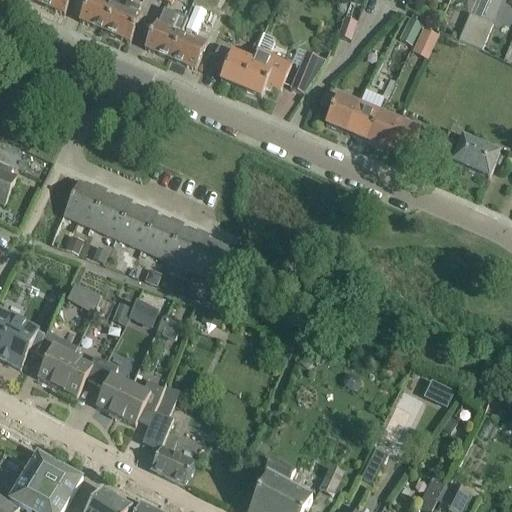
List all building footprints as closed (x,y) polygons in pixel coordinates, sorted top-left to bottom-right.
[(40,0),(39,5),(64,15),(70,0),(40,0)] [(79,22),(104,33),(115,8),(102,2),(103,0),(88,0),(87,3),(79,22)] [(179,0),(175,10),(190,16),(194,5),(182,0),(179,0)] [(115,8),(104,33),(130,43),(138,25),(144,10),(124,1),(120,10),(115,8)] [(190,16),(205,22),(209,11),(208,11),(194,5),(190,16)] [(459,42),(470,47),(481,20),(470,15),(459,42)] [(145,50),(171,61),(181,37),(168,31),(172,22),(162,18),(160,23),(157,21),(152,31),(145,50)] [(399,42),(412,48),(422,26),(409,20),(399,42)] [(470,47),(482,52),(493,25),(481,20),(470,47)] [(349,45),(356,27),(343,22),(337,41),(349,45)] [(416,42),(433,51),(440,36),(423,28),(416,42)] [(181,37),(171,61),(196,71),(204,53),(208,44),(206,43),(210,35),(199,30),(194,42),(181,37)] [(220,82),(240,90),(264,36),(263,36),(252,62),(219,48),(213,63),(226,68),(220,82)] [(240,90),(261,99),(266,86),(280,92),(292,66),(269,56),(274,44),(272,40),(264,36),(240,90)] [(325,64),(305,55),(290,92),(303,98),(325,64)] [(326,127),(347,135),(359,107),(325,92),(319,107),(332,112),(326,127)] [(347,135),(367,144),(378,115),(359,107),(347,135)] [(367,144),(387,153),(399,124),(378,115),(367,144)] [(399,124),(387,153),(408,161),(420,133),(399,124)] [(463,142),(449,136),(444,147),(458,153),(452,165),(489,180),(500,155),(464,139),(463,142)] [(0,206),(4,208),(9,196),(11,197),(12,193),(11,192),(16,180),(10,178),(13,170),(0,164),(0,206)] [(77,226),(89,230),(106,192),(98,189),(97,192),(78,184),(63,219),(64,220),(66,216),(79,222),(77,226)] [(103,237),(115,242),(132,203),(124,200),(122,204),(105,196),(107,192),(106,192),(89,230),(90,231),(92,227),(105,233),(103,237)] [(129,248),(141,253),(158,214),(150,211),(148,215),(131,207),(132,203),(115,242),(116,242),(118,238),(130,244),(129,248)] [(154,259),(167,264),(183,226),(175,222),(174,226),(156,218),(158,215),(158,214),(141,253),(142,253),(143,249),(156,255),(154,259)] [(180,270),(193,275),(209,237),(201,234),(199,237),(182,230),(184,226),(183,226),(167,264),(168,264),(169,260),(182,266),(180,270)] [(193,275),(195,271),(207,277),(206,281),(219,286),(235,248),(227,245),(225,248),(208,241),(209,237),(193,275)] [(67,302),(82,310),(89,296),(74,288),(67,302)] [(131,314),(119,309),(112,324),(124,329),(131,314)] [(207,309),(206,310),(202,324),(219,329),(223,317),(223,314),(207,309)] [(45,339),(0,316),(0,361),(20,372),(29,354),(36,357),(45,339)] [(176,344),(184,328),(165,318),(157,334),(176,344)] [(38,380),(58,390),(74,359),(78,350),(61,342),(48,336),(37,357),(47,362),(38,380)] [(86,381),(96,386),(106,364),(96,359),(92,368),(74,359),(58,390),(77,400),(86,381)] [(96,409),(116,419),(131,388),(115,379),(119,371),(106,364),(96,386),(105,391),(96,409)] [(431,383),(423,400),(447,411),(455,394),(431,383)] [(131,388),(116,419),(136,429),(138,425),(148,430),(163,393),(148,385),(143,394),(131,388)] [(155,416),(142,446),(160,454),(151,473),(184,489),(194,468),(171,457),(178,442),(168,437),(174,425),(168,422),(177,403),(164,398),(155,416)] [(502,422),(511,425),(511,406),(508,405),(502,422)] [(376,452),(361,480),(373,486),(388,458),(376,452)] [(11,505),(23,511),(65,511),(83,480),(38,455),(11,505)] [(251,511),(279,511),(290,490),(287,489),(296,472),(272,460),(263,478),(267,480),(251,511)] [(343,477),(330,471),(319,493),(332,499),(343,477)] [(432,511),(445,487),(432,481),(418,509),(423,511),(432,511)] [(462,511),(470,496),(451,487),(439,511),(440,511),(462,511)] [(290,490),(279,511),(306,511),(312,501),(290,490)] [(90,511),(132,511),(133,511),(103,492),(90,511)] [(0,511),(13,511),(0,502),(0,511)]
